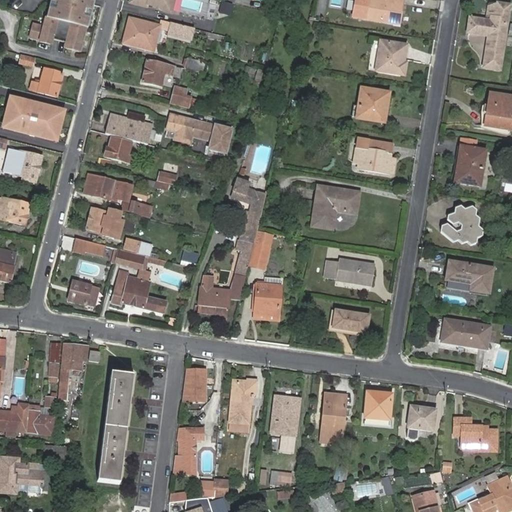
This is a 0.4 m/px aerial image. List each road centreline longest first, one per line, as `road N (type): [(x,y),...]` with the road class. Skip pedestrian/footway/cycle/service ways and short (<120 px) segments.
road 1 (residential): [(393,373),(452,0)]
road 2 (residential): [(29,318),(112,0)]
road 3 (residential): [(393,373),(176,344)]
road 4 (residential): [(158,511),(176,344)]
road 5 (residential): [(176,344),(29,318)]
road 6 (residential): [(511,399),(393,373)]
